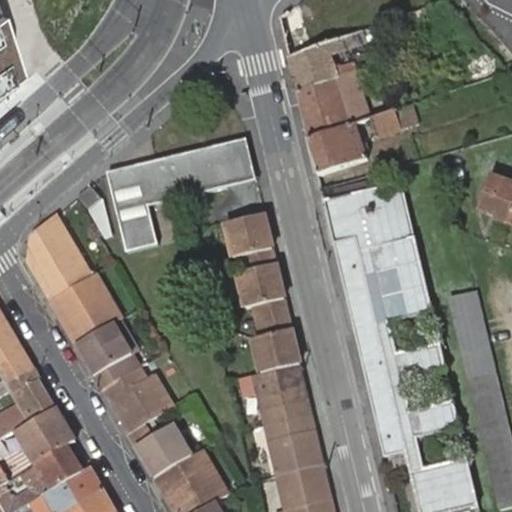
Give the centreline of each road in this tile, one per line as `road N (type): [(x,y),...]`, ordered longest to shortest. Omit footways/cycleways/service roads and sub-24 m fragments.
road 1 (tertiary): [(247,12),(364,511)]
road 2 (residential): [(247,12),(0,239)]
road 3 (residential): [(0,258),(146,511)]
